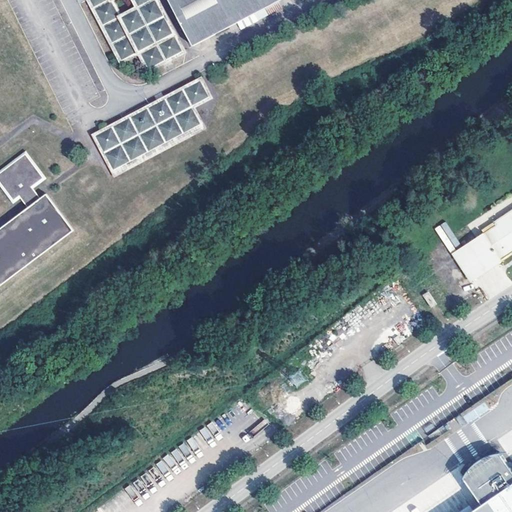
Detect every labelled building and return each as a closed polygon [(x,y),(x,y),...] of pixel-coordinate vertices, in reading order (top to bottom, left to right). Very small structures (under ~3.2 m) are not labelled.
[(148,75),(188,54),(159,0),(85,0),(121,66),(138,57),(148,75)] [(168,0),(193,47),(282,1),(281,0),(168,0)] [(202,78),(91,136),(114,179),(207,129),(196,109),(213,100),(202,78)] [(0,289),(75,233),(46,195),(40,199),(32,189),(44,180),(24,154),(0,172),(0,183),(14,202),(20,197),(28,208),(0,229),(0,289)] [(484,232),(453,253),(471,282),(503,262),(511,255),(511,210),(482,230),(484,232)] [(511,511),(511,468),(501,452),(491,455),(481,459),(471,467),(464,477),(483,504),(471,511),(511,511)]
